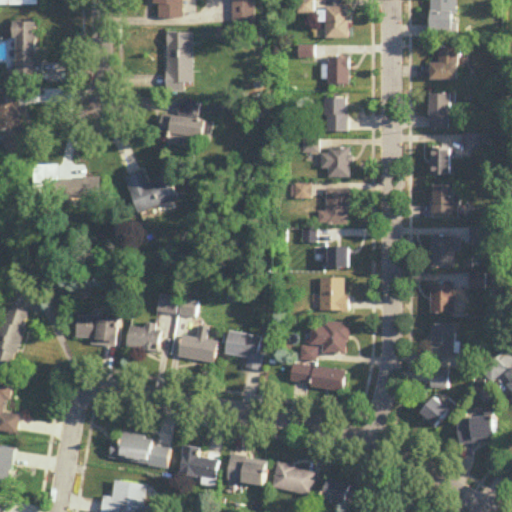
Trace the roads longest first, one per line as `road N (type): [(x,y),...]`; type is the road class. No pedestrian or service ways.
road 1 (residential): [(370,442),(392,377),(395,324),(391,0)]
road 2 (residential): [(488,511),(370,442),(117,391),(84,392)]
road 3 (residential): [(60,511),(84,392)]
